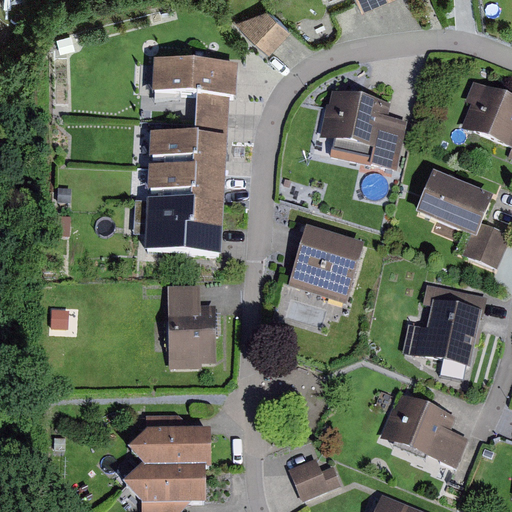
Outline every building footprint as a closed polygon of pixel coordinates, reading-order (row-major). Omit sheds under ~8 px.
[(356,0),(363,15),(397,0),(356,0)] [(236,25),(271,56),(291,34),(268,12),(236,25)] [(239,68),(154,64),(152,98),(202,101),(200,138),(151,135),(149,160),(196,163),(196,172),(150,170),(149,191),(196,193),(195,207),(147,205),(146,230),(190,232),(189,257),(222,259),(230,100),(238,100),(239,68)] [(511,101),(474,86),(466,106),(472,108),(462,132),(511,152),(511,153),(509,161),(511,162),(511,101)] [(332,95),(330,109),(328,108),(321,141),(374,151),(371,169),(372,169),(392,173),(398,174),(408,125),(389,121),(392,107),(332,95)] [(496,201),(434,175),(417,217),(471,240),(478,243),(484,229),(496,201)] [(484,229),(478,243),(471,240),(464,258),(498,273),(511,241),(484,229)] [(366,248),(307,230),(289,290),(348,307),(366,248)] [(486,300),(428,288),(423,309),(432,310),(427,332),(416,330),(409,328),(403,357),(410,359),(446,366),(447,366),(468,371),(471,371),(486,300)] [(203,290),(170,289),(168,369),(214,370),(216,311),(203,311),(203,290)] [(393,411),(381,441),(457,473),(470,443),(452,435),(458,421),(402,398),(396,412),(393,411)] [(214,431),(144,434),(145,472),(139,472),(139,511),(185,511),(191,505),(208,505),(206,473),(215,472),(214,431)] [(289,474),(302,506),(342,489),(334,470),(323,475),(317,462),(289,474)] [(414,511),(383,499),(377,511),(414,511)]
